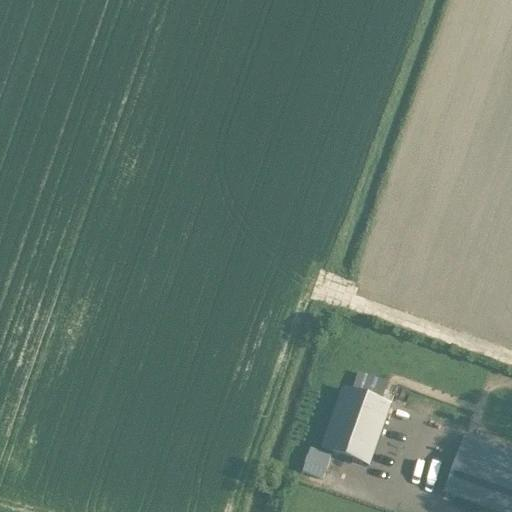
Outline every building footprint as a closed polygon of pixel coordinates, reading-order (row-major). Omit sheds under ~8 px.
[(377,356),(379,345),(364,342),(362,353),(377,356)] [(410,374),(415,350),(392,346),(388,370),(410,374)] [(342,351),(338,367),(361,373),(365,357),(342,351)] [(495,408),(502,378),(482,373),(477,394),(476,394),(474,403),(495,408)] [(319,447),(369,464),(390,404),(341,387),(319,447)] [(443,491),(503,511),(511,511),(511,450),(463,434),(443,491)]
